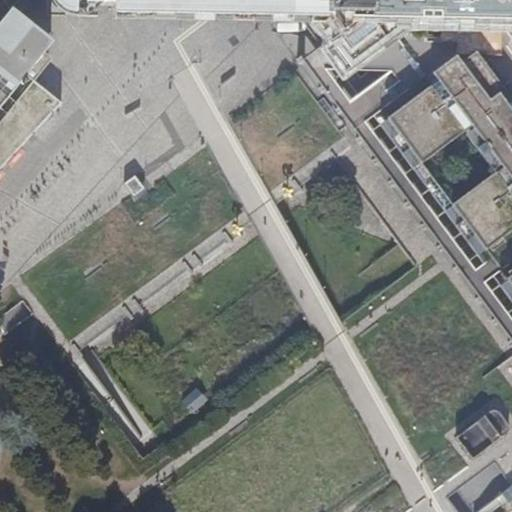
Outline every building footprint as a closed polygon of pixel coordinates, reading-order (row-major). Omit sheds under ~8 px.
[(0,0),(0,170),(61,105),(33,80),(50,60),(42,53),(51,41),(13,11),(1,0),(0,0)] [(51,0),(60,11),(66,14),(72,16),(79,16),(85,15),(92,12),(97,8),(101,4),(113,4),(113,20),(196,19),(315,23),(323,34),(332,46),(327,51),(343,71),(407,25),(389,0),(51,0)] [(462,26),(462,0),(389,0),(407,25),(462,26)] [(511,0),(462,0),(462,26),(505,27),(511,27),(511,26),(511,0)] [(511,229),(511,111),(504,101),(509,97),(501,86),(505,83),(487,59),(482,62),(474,51),(460,61),(455,55),(431,73),(436,81),(379,124),(411,169),(470,126),(500,168),(443,210),(476,255),(511,229)] [(511,274),(499,284),(511,302),(511,274)] [(483,409),(451,434),(469,458),(501,433),(501,419),(495,411),(483,409)] [(511,501),(511,487),(502,494),(509,504),(511,501)]
